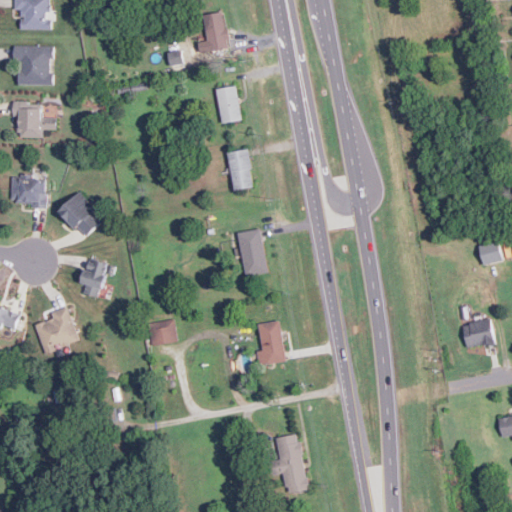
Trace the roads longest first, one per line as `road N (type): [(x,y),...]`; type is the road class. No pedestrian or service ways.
road 1 (trunk): [(392,511),(378,313),(330,19)]
road 2 (trunk): [(313,186),(369,511)]
road 3 (trunk): [(290,0),(327,177),(358,203)]
road 4 (trunk): [(281,0),(313,186)]
